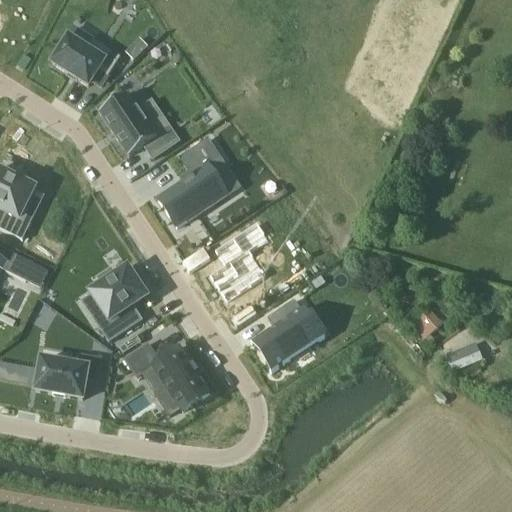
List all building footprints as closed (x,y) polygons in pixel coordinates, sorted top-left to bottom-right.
[(75,31),(53,66),(67,75),(67,76),(69,77),(75,82),(77,83),(78,82),(88,89),(91,85),(98,74),(108,80),(121,60),(75,31)] [(140,41),(126,55),(134,64),(148,50),(140,41)] [(128,96),(100,115),(129,159),(144,149),(153,163),(180,145),(171,131),(157,140),(128,96)] [(197,173),(157,201),(176,231),(226,197),(207,167),(217,160),(206,143),(186,156),(197,173)] [(0,231),(23,243),(31,228),(20,222),(35,192),(23,185),(26,178),(12,170),(8,178),(0,174),(0,231)] [(209,279),(227,306),(267,279),(250,254),(269,242),(258,226),(260,225),(259,224),(212,255),(213,256),(215,255),(224,269),(209,279)] [(0,273),(40,293),(48,276),(14,259),(10,265),(0,260),(0,273)] [(103,289),(91,296),(110,325),(111,324),(120,338),(143,324),(133,309),(142,303),(136,295),(140,292),(139,289),(142,287),(132,272),(129,274),(127,272),(116,280),(111,272),(98,281),(103,289)] [(274,331),(252,347),(252,348),(256,346),(274,373),(271,375),(272,377),(291,364),(319,345),(325,341),(324,340),(321,342),(318,338),(302,315),(306,312),(305,311),(301,313),(295,303),(268,321),(274,331)] [(425,307),(406,325),(423,343),(424,342),(428,347),(434,342),(430,338),(443,326),(425,307)] [(125,347),(119,351),(123,357),(129,353),(125,347)] [(148,348),(125,364),(137,382),(153,371),(172,398),(161,405),(171,420),(182,413),(184,416),(211,398),(181,352),(160,366),(148,348)] [(41,363),(36,394),(83,402),(86,383),(98,385),(102,361),(80,357),(78,369),(41,363)] [(34,373),(0,367),(0,383),(31,389),(34,373)]
